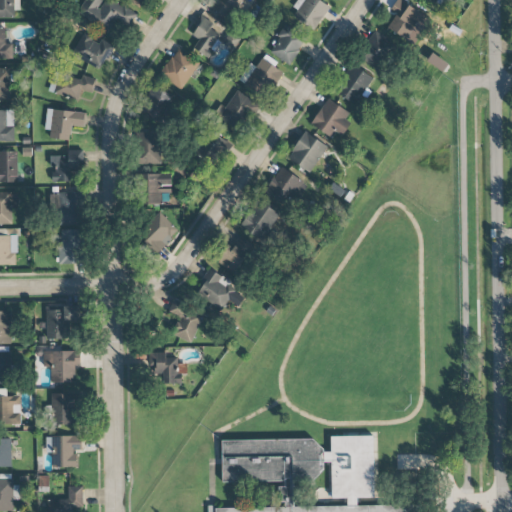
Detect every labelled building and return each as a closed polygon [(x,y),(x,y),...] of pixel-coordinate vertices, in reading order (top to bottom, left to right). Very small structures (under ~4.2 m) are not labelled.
[(0,0),(0,18),(14,18),(13,0),(0,0)] [(136,15),(111,0),(103,0),(103,1),(102,0),(91,0),(90,2),(87,0),(85,0),(78,12),(109,31),(116,19),(129,27),(136,15)] [(211,0),(207,7),(229,20),(241,0),(211,0)] [(297,0),(293,7),(297,10),(292,19),(314,32),(329,7),(317,0),(297,0)] [(396,0),(390,10),(396,14),(387,27),(405,40),(422,14),(400,0),(396,0)] [(192,36),(198,40),(193,49),(208,59),(222,37),(210,29),(213,24),(200,15),(194,25),(197,28),(192,36)] [(276,37),(280,39),(270,52),(288,65),(307,40),(286,24),(276,37)] [(112,47),(84,31),(71,54),(99,70),(112,47)] [(358,59),(378,70),(394,42),(374,31),(358,59)] [(159,76),(182,91),(199,62),(177,49),(159,76)] [(255,68),(250,64),(238,79),(262,98),(283,71),(264,56),(255,68)] [(335,93),(355,105),(372,78),(352,65),(335,93)] [(9,68),(0,68),(0,100),(10,100),(9,68)] [(81,90),(92,93),(96,79),(82,75),(81,80),(55,72),(49,92),(78,100),(81,90)] [(173,94),(147,88),(140,118),(166,124),(173,94)] [(253,100),(235,90),(221,116),(239,126),(253,100)] [(342,136),(350,123),(345,120),(349,113),(327,99),(311,125),(332,138),(336,132),(342,136)] [(86,113),(48,109),(45,138),(70,140),(71,126),(84,127),(86,113)] [(13,110),(0,110),(0,141),(14,142),(13,110)] [(306,132),(292,152),(294,152),(289,159),(310,173),(328,148),(306,132)] [(160,164),(159,133),(139,133),(140,164),(160,164)] [(82,150),(67,151),(67,156),(49,156),(50,167),(52,167),(53,182),(70,182),(69,172),(82,171),(82,150)] [(0,182),(17,183),(17,151),(0,151),(0,182)] [(303,181),(280,167),(264,193),(287,207),(303,181)] [(171,173),(146,174),(147,205),(161,204),(160,193),(171,192),(171,173)] [(333,183),(329,189),(341,197),(345,191),(333,183)] [(0,192),(0,224),(12,225),(11,208),(18,208),(17,192),(0,192)] [(350,192),(344,200),(349,204),(355,196),(350,192)] [(59,193),(58,225),(78,226),(80,193),(59,193)] [(259,200),(240,227),(261,242),(280,215),(259,200)] [(178,232),(160,212),(138,233),(157,252),(178,232)] [(286,216),(283,221),(291,227),(294,222),(286,216)] [(0,265),(17,266),(17,229),(0,229),(0,265)] [(81,230),(59,231),(60,264),(82,264),(81,230)] [(233,249),(227,245),(217,263),(236,275),(254,245),(240,237),(233,249)] [(229,286),(231,280),(208,270),(196,297),(224,310),(234,289),(229,286)] [(204,312),(173,299),(167,313),(179,318),(171,335),(191,343),(204,312)] [(79,306),(45,306),(46,340),(67,339),(67,322),(80,322),(79,306)] [(10,312),(0,311),(0,344),(11,344),(10,312)] [(8,348),(0,348),(0,383),(8,383),(8,348)] [(75,383),(75,365),(79,365),(80,352),(43,351),(43,367),(50,367),(50,382),(75,383)] [(181,384),(181,374),(186,373),(186,364),(177,364),(177,358),(165,358),(165,352),(147,353),(148,372),(161,372),(161,384),(181,384)] [(0,424),(20,424),(20,396),(7,396),(6,389),(0,388),(0,424)] [(74,425),(73,393),(52,394),(52,425),(74,425)] [(45,436),(46,454),(51,453),(52,468),(75,468),(75,450),(82,450),(81,436),(45,436)] [(0,466),(11,467),(11,439),(0,438),(0,466)] [(214,511),(214,509),(280,507),(279,482),(223,483),(221,441),(312,439),(324,451),(326,480),(294,478),(294,506),(421,505),(421,511),(214,511)] [(13,500),(19,500),(19,486),(12,486),(12,480),(0,479),(0,511),(12,511),(13,500)] [(46,500),(46,511),(82,511),(82,486),(67,487),(68,500),(46,500)]
